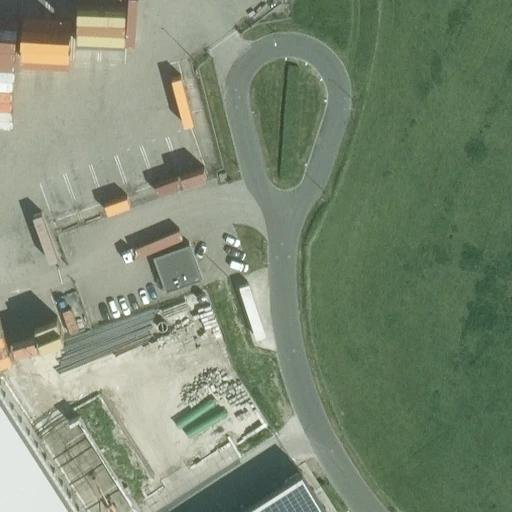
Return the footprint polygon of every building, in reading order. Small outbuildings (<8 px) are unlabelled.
[(162,179),(207,170),(203,150),(158,160),(162,179)] [(39,165),(54,219),(101,205),(86,151),(39,165)] [(147,186),(159,181),(153,167),(141,173),(147,186)] [(226,179),(224,171),(217,173),(218,181),(226,179)] [(136,204),(58,221),(78,316),(96,312),(104,350),(123,346),(116,317),(122,316),(124,326),(147,321),(143,304),(133,306),(130,294),(154,289),(136,204)] [(18,263),(46,250),(38,232),(10,246),(18,263)] [(189,242),(153,255),(165,291),(201,278),(189,242)] [(0,358),(3,357),(0,345),(0,339),(19,333),(11,307),(0,310),(0,358)] [(97,374),(94,359),(99,358),(93,328),(59,335),(69,380),(97,374)] [(0,511),(85,511),(0,380),(0,511)] [(324,511),(301,475),(244,511),(324,511)]
